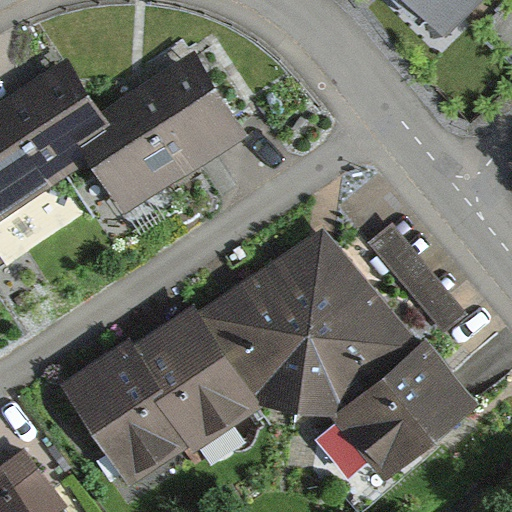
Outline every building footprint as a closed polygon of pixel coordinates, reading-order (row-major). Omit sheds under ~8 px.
[(429,0),(444,14),(458,0),(429,0)] [(129,203),(249,122),(196,46),(108,106),(119,122),(88,143),(95,153),(129,203)] [(88,143),(119,122),(108,106),(70,50),(0,97),(0,216),(95,153),(88,143)] [(326,213),(205,307),(270,398),(321,397),(380,473),(481,395),(429,327),(420,334),(326,213)] [(465,305),(395,221),(372,240),(442,325),(465,305)] [(98,355),(63,380),(131,478),(188,439),(193,446),(263,399),(195,300),(156,327),(141,338),(134,329),(98,355)] [(0,511),(54,511),(70,500),(27,442),(0,462),(0,474),(1,475),(0,475),(0,511)]
